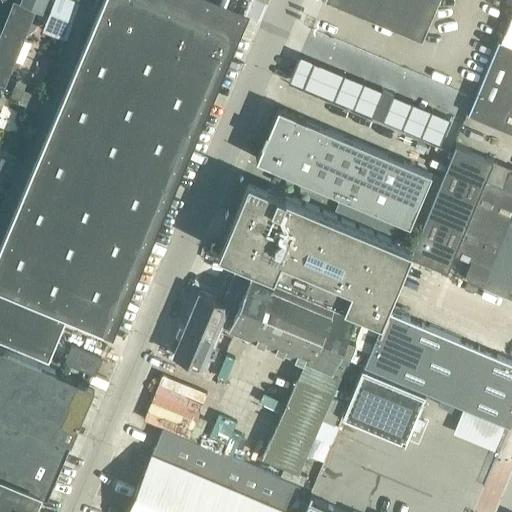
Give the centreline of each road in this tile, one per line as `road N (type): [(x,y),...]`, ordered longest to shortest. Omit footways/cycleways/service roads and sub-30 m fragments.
road 1 (unclassified): [(74,511),(287,0)]
road 2 (unclassified): [(89,0),(0,223)]
